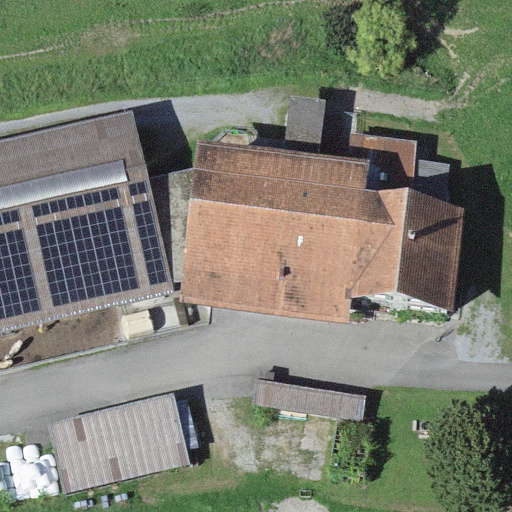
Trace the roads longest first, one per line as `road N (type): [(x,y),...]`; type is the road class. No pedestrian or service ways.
road 1 (residential): [(511,382),(253,364),(0,421)]
road 2 (track): [(422,142),(389,114),(308,108),(198,112),(0,139)]
